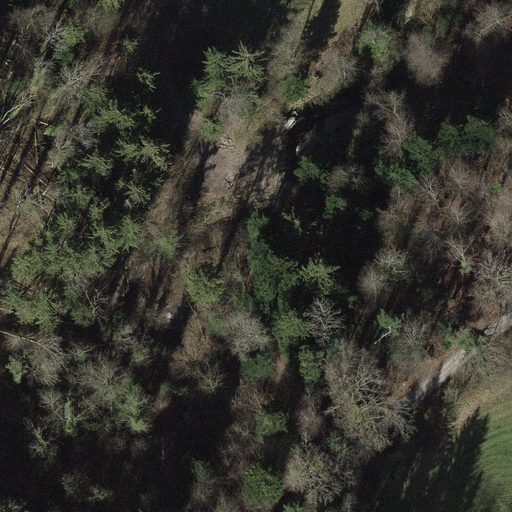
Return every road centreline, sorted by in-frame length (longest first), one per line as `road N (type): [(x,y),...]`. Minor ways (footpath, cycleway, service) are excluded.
road 1 (track): [(511,317),(285,511)]
road 2 (track): [(128,0),(212,195)]
